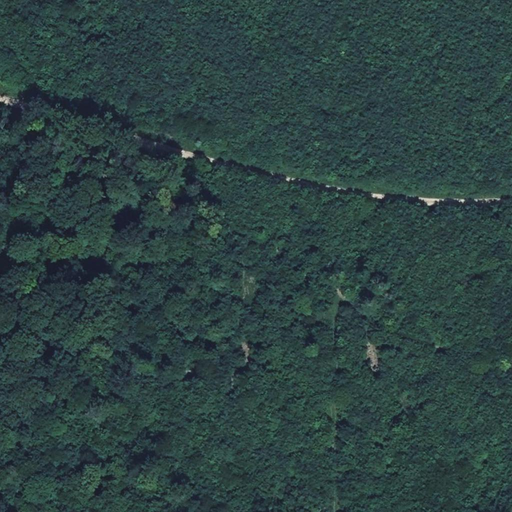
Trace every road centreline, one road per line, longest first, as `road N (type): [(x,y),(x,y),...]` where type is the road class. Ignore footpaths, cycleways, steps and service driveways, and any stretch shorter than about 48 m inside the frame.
road 1 (track): [(511,360),(429,346),(229,240),(57,174),(0,134)]
road 2 (track): [(511,200),(436,202),(307,184),(0,98)]
road 3 (track): [(57,174),(33,250),(56,511)]
